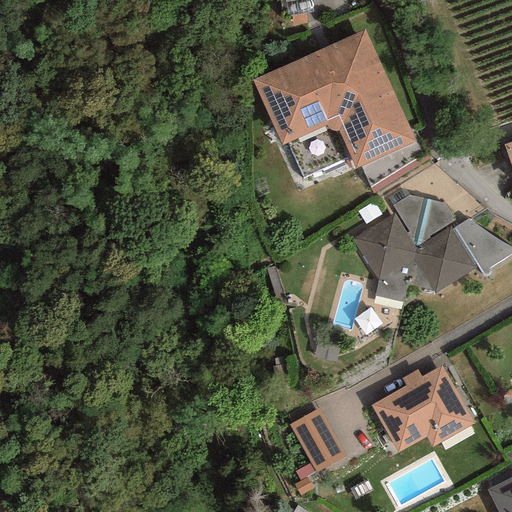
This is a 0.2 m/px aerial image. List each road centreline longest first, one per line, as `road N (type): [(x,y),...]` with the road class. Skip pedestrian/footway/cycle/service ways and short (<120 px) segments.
road 1 (residential): [(511,219),(494,210),(442,145),(381,0)]
road 2 (unknown): [(511,308),(350,407)]
